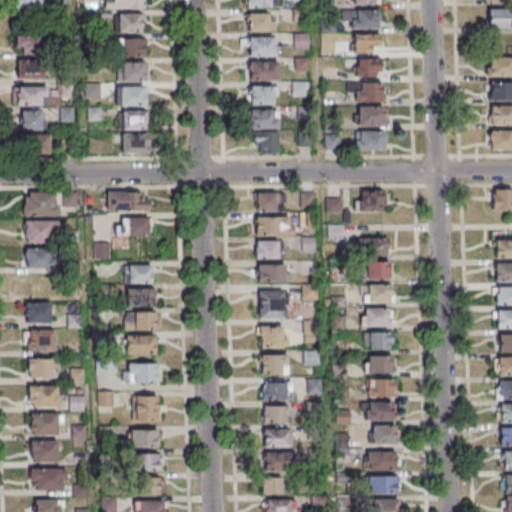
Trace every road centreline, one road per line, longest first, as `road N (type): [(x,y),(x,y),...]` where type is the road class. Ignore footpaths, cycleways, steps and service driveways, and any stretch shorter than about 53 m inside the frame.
road 1 (residential): [(447,511),(428,0)]
road 2 (residential): [(210,511),(192,0)]
road 3 (residential): [(511,171),(0,174)]
